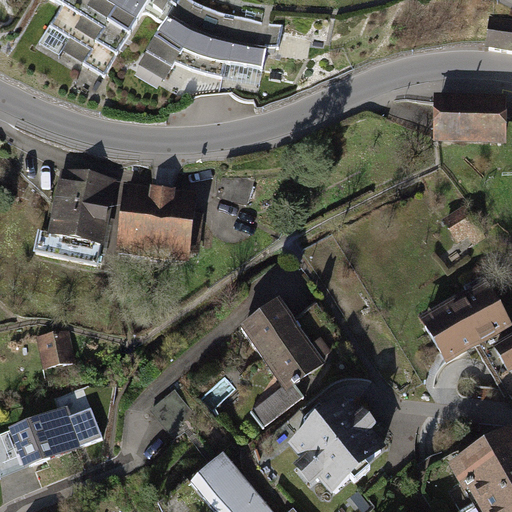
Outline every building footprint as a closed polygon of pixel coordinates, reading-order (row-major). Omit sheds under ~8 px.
[(156,0),(50,0),(48,3),(61,11),(51,29),(72,42),(64,56),(107,82),(156,0)] [(224,18),(187,0),(182,0),(139,72),(179,96),(189,78),(222,89),(233,90),(261,94),(266,52),(277,53),(280,29),(224,18)] [(511,23),(492,21),(489,41),(488,50),(511,53),(511,23)] [(501,103),(441,103),(441,141),(501,142),(501,103)] [(118,185),(62,174),(50,236),(40,234),(36,256),(97,268),(101,248),(106,249),(118,185)] [(164,192),(125,189),(119,256),(193,263),(199,195),(164,192)] [(511,325),(488,283),(422,320),(447,365),(511,328),(511,325)] [(326,366),(280,304),(242,331),(283,388),(287,394),(297,387),(326,366)] [(74,367),(67,332),(39,338),(46,372),(74,367)] [(511,338),(494,349),(509,374),(511,372),(511,338)] [(287,394),(283,388),(252,412),(265,429),(305,398),(297,387),(287,394)] [(175,391),(150,413),(170,435),(195,413),(175,391)] [(324,420),(290,449),(303,464),(296,469),(314,490),(321,485),(333,499),(387,452),(374,436),(379,432),(365,415),(359,419),(345,403),(324,420)] [(65,410),(9,432),(10,435),(0,438),(0,478),(22,469),(24,474),(81,451),(80,449),(102,440),(91,412),(69,420),(65,410)] [(290,449),(324,420),(321,417),(312,425),(301,412),(273,435),(287,452),(290,449)] [(511,511),(511,432),(511,433),(453,466),(467,491),(474,487),(488,511),(511,511)] [(270,511),(224,458),(193,484),(216,511),(270,511)]
